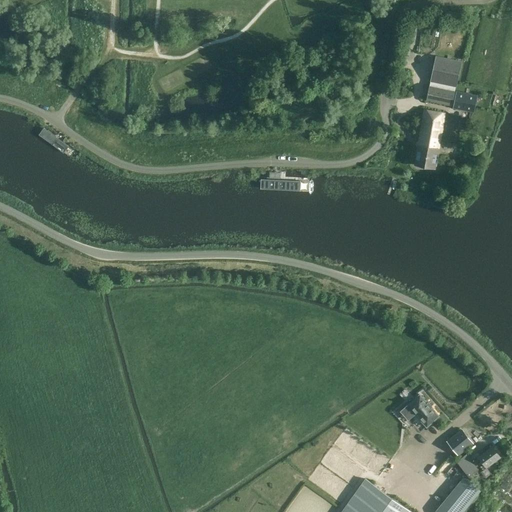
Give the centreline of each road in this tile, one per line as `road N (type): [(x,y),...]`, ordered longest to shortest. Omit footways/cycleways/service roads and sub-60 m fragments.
road 1 (unclassified): [(511,386),(448,324),(383,291),(258,256),(98,254),(0,206)]
road 2 (unclassified): [(386,83),(381,143),(361,158),(325,165),(130,167),(0,98)]
